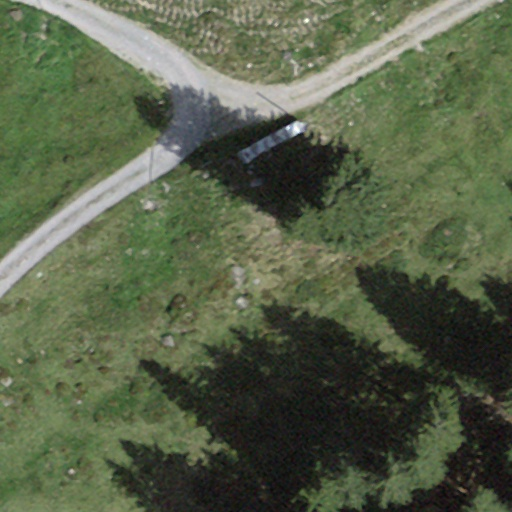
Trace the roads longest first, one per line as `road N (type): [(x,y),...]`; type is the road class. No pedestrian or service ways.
road 1 (track): [(477,0),(192,137)]
road 2 (track): [(0,285),(115,188),(192,137)]
road 3 (track): [(192,137),(186,85),(165,59),(60,0)]
